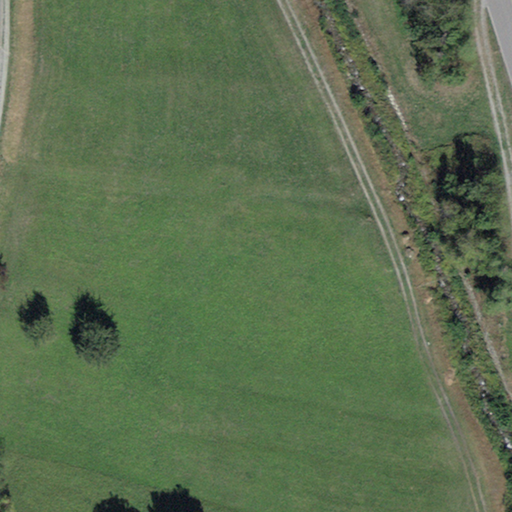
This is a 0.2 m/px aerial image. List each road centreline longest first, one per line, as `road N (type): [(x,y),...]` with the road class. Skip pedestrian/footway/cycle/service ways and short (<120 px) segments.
road 1 (track): [(481,511),(379,220),(280,0)]
road 2 (track): [(477,0),(511,197)]
